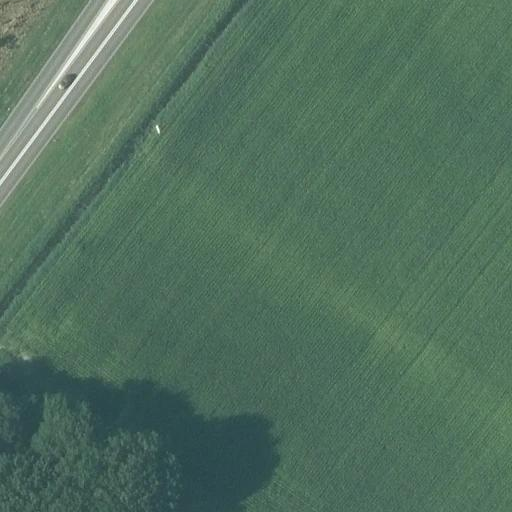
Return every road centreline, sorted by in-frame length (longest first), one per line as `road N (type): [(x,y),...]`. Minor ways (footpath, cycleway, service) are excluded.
road 1 (trunk): [(0,182),(135,0)]
road 2 (trunk): [(108,0),(0,174)]
